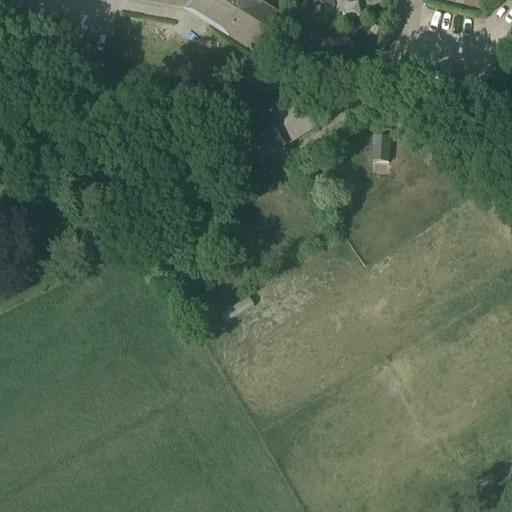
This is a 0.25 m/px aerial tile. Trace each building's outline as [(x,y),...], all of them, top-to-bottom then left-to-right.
[(274,18),(261,10),(257,0),(134,0),(134,2),(180,10),(252,54),(274,18)] [(296,103),(240,138),(257,165),(288,145),(288,146),(313,130),(296,103)] [(408,117),(395,116),(394,129),(407,130),(408,117)] [(373,138),(371,164),(388,166),(390,140),(373,138)] [(111,179),(88,195),(103,217),(126,200),(111,179)] [(196,299),(195,307),(201,312),(209,309),(211,302),(204,296),(196,299)]
